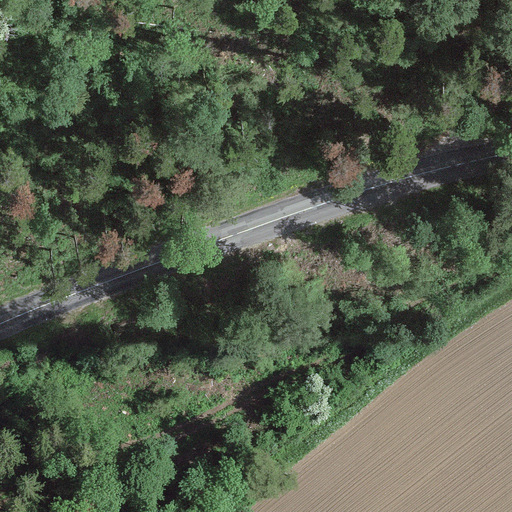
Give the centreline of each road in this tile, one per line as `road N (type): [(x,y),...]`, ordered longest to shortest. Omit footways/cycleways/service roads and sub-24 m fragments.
road 1 (secondary): [(511,155),(322,202),(0,325)]
road 2 (track): [(511,71),(443,170)]
